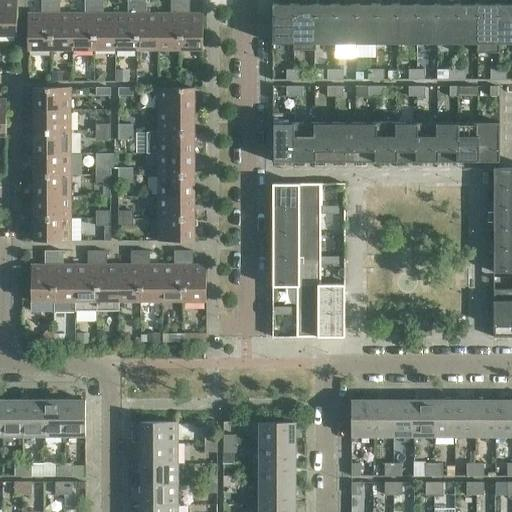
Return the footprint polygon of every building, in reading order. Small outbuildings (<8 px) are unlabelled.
[(17,0),(0,0),(0,34),(18,34),(17,0)] [(28,13),(28,49),(52,49),(51,0),(41,0),(42,13),(28,13)] [(60,0),(51,0),(52,49),(73,49),(73,13),(61,13),(60,0)] [(73,13),(73,49),(94,49),(94,0),(84,0),(85,13),(73,13)] [(103,0),(94,0),(94,49),(116,49),(116,13),(104,13),(103,0)] [(116,13),(116,49),(137,49),(137,0),(127,0),(128,13),(116,13)] [(137,0),(137,49),(159,49),(159,13),(147,13),(147,0),(137,0)] [(159,13),(159,49),(181,49),(180,0),(171,0),(171,13),(159,13)] [(180,0),(181,49),(204,49),(204,13),(190,13),(190,0),(180,0)] [(304,0),(304,3),(294,3),(294,50),(315,50),(314,0),(304,0)] [(344,0),(345,3),(335,3),(335,43),(356,43),(355,0),(344,0)] [(356,0),(355,0),(356,43),(376,43),(376,3),(356,3),(356,0)] [(406,0),(406,3),(397,3),(396,43),(417,43),(416,0),(406,0)] [(417,0),(416,0),(417,43),(437,43),(437,3),(417,3),(417,0)] [(511,0),(507,0),(508,3),(499,3),(499,43),(511,42),(511,0)] [(294,3),(273,3),(273,43),(293,43),(293,50),(294,50),(294,3)] [(335,3),(315,3),(315,43),(335,43),(335,3)] [(397,3),(376,3),(376,43),(396,43),(397,3)] [(458,3),(437,3),(437,43),(458,43),(458,3)] [(478,3),(458,3),(458,43),(478,43),(478,3)] [(499,3),(478,3),(478,43),(478,53),(499,53),(499,3)] [(294,69),(286,69),(286,79),(294,79),(294,69)] [(303,69),(294,69),(294,79),(303,79),(303,69)] [(335,69),(327,69),(327,79),(335,79),(335,69)] [(343,69),(335,69),(335,79),(344,79),(343,69)] [(376,69),(368,69),(368,79),(376,79),(376,69)] [(384,69),(376,69),(376,79),(384,79),(384,69)] [(417,79),(417,69),(409,69),(409,79),(417,79)] [(417,69),(417,79),(425,79),(425,69),(417,69)] [(450,79),(458,79),(458,69),(450,69),(450,79)] [(466,69),(458,69),(458,79),(466,79),(466,69)] [(498,79),(498,69),(490,69),(490,79),(498,79)] [(507,69),(498,69),(498,79),(507,79),(507,69)] [(58,70),(51,70),(51,81),(62,81),(62,75),(58,70)] [(104,71),(94,70),(95,81),(104,81),(104,71)] [(129,80),(129,70),(117,70),(117,80),(129,80)] [(294,96),(294,86),(286,86),(286,96),(294,96)] [(302,86),(294,86),(294,96),(302,96),(302,86)] [(335,86),(327,86),(327,96),(335,96),(335,86)] [(335,86),(335,96),(343,96),(343,86),(335,86)] [(376,86),(368,86),(368,96),(376,96),(376,86)] [(384,96),(384,86),(376,86),(376,96),(384,96)] [(417,86),(409,86),(409,96),(417,96),(417,86)] [(425,86),(417,86),(417,96),(425,96),(425,86)] [(458,86),(450,86),(450,96),(458,96),(458,86)] [(458,96),(478,96),(478,86),(458,86),(458,96)] [(490,96),(498,96),(499,86),(490,86),(490,96)] [(71,87),(35,87),(35,110),(71,110),(71,87)] [(194,87),(158,87),(158,110),(194,110),(194,87)] [(71,110),(35,110),(35,132),(71,132),(71,110)] [(194,110),(158,110),(158,131),(194,132),(194,110)] [(294,113),(273,113),(273,162),(294,162),(294,122),(294,113)] [(314,122),(294,122),(294,162),(314,162),(314,122)] [(335,122),(314,122),(314,162),(335,162),(335,122)] [(355,122),(335,122),(335,162),(355,162),(355,122)] [(376,122),(355,122),(355,162),(376,162),(376,122)] [(397,122),(376,122),(376,162),(397,162),(397,122)] [(417,122),(397,122),(397,162),(417,162),(417,122)] [(438,122),(417,122),(417,162),(438,162),(438,122)] [(458,122),(438,122),(438,162),(458,162),(458,122)] [(479,122),(458,122),(458,162),(479,162),(479,122)] [(500,122),(479,122),(479,162),(500,162),(500,122)] [(194,132),(158,131),(147,132),(147,153),(158,153),(194,153),(194,132)] [(71,132),(35,132),(35,153),(71,153),(71,132)] [(71,153),(35,153),(35,175),(71,175),(71,153)] [(114,153),(97,153),(97,167),(111,167),(114,167),(114,153)] [(194,153),(158,153),(158,175),(195,175),(194,153)] [(511,167),(494,168),(494,188),(511,188),(511,167)] [(71,175),(35,175),(35,197),(71,197),(71,175)] [(195,175),(158,175),(158,197),(195,197),(195,175)] [(321,183),(273,183),(273,209),(321,209),(321,213),(333,213),(333,206),(321,206),(321,183)] [(511,188),(494,188),(494,209),(511,209),(511,188)] [(71,197),(35,197),(35,218),(71,218),(71,197)] [(195,197),(158,197),(158,218),(195,219),(195,197)] [(321,209),(273,209),(273,234),(321,234),(321,213),(321,209)] [(511,209),(494,209),(494,230),(511,230),(511,209)] [(71,218),(35,218),(35,240),(71,240),(71,218)] [(195,219),(158,218),(158,240),(195,240),(195,219)] [(511,230),(494,230),(494,251),(511,251),(511,230)] [(273,234),(273,260),(321,260),(321,264),(333,264),(333,256),(321,256),(321,234),(273,234)] [(31,264),(31,310),(55,310),(55,250),(45,250),(45,264),(31,264)] [(64,250),(55,250),(55,310),(77,310),(77,264),(64,264),(64,250)] [(88,264),(77,264),(77,310),(97,310),(98,250),(88,250),(88,264)] [(98,250),(97,310),(119,310),(119,300),(119,264),(107,264),(107,250),(98,250)] [(119,264),(119,300),(141,300),(141,250),(131,250),(131,264),(119,264)] [(150,250),(141,250),(141,300),(163,300),(163,264),(150,264),(150,250)] [(175,264),(163,264),(163,300),(184,300),(184,250),(174,250),(175,264)] [(193,250),(184,250),(184,300),(207,300),(207,264),(193,264),(193,250)] [(511,251),(494,251),(494,272),(511,271),(511,251)] [(321,260),(273,260),(273,286),(297,286),(297,285),(321,285),(321,284),(321,264),(321,260)] [(297,286),(297,306),(297,310),(345,310),(345,284),(321,284),(321,285),(297,285),(297,286)] [(511,288),(493,289),(492,336),(511,336),(511,288)] [(297,306),(285,306),(285,314),(297,314),(297,337),(345,337),(345,310),(297,310),(297,306)] [(42,341),(53,341),(53,331),(47,331),(43,332),(42,336),(42,341)] [(96,332),(97,341),(107,341),(107,336),(103,332),(96,332)] [(89,333),(76,333),(76,342),(89,342),(89,333)] [(3,399),(3,435),(23,435),(23,399),(3,399)] [(23,399),(23,435),(43,435),(43,399),(23,399)] [(43,399),(43,435),(64,435),(64,399),(43,399)] [(64,399),(64,435),(86,435),(86,399),(64,399)] [(373,399),(352,399),(352,435),(373,435),(373,399)] [(373,399),(373,435),(393,435),(393,399),(373,399)] [(393,399),(393,435),(414,435),(414,399),(393,399)] [(414,399),(414,435),(435,435),(435,399),(414,399)] [(435,399),(435,435),(455,435),(455,399),(435,399)] [(455,399),(455,435),(476,435),(476,399),(455,399)] [(476,399),(476,435),(497,435),(497,399),(476,399)] [(511,399),(497,399),(497,435),(511,435),(511,399)] [(142,421),(142,442),(178,442),(178,421),(142,421)] [(260,421),(260,442),(296,442),(296,421),(260,421)] [(205,434),(205,442),(218,442),(218,434),(205,434)] [(224,434),(224,442),(237,442),(237,434),(224,434)] [(142,442),(142,462),(178,462),(178,442),(142,442)] [(218,442),(205,442),(205,451),(218,451),(218,442)] [(224,442),(224,451),(237,451),(237,442),(224,442)] [(260,442),(260,462),(296,462),(296,442),(260,442)] [(23,462),(15,462),(15,475),(23,475),(23,462)] [(32,462),(23,462),(23,475),(32,475),(32,462)] [(64,462),(56,462),(56,475),(64,475),(64,462)] [(73,462),(64,462),(64,475),(73,475),(73,462)] [(142,462),(142,482),(178,482),(178,462),(142,462)] [(260,462),(260,482),(296,482),(296,462),(260,462)] [(361,462),(352,462),(352,475),(361,475),(361,462)] [(385,462),(385,475),(394,475),(394,462),(385,462)] [(394,462),(394,475),(402,475),(402,462),(394,462)] [(426,462),(426,475),(435,475),(435,462),(426,462)] [(435,462),(435,475),(443,475),(443,462),(435,462)] [(467,462),(467,475),(475,475),(475,462),(467,462)] [(475,462),(475,475),(484,475),(484,462),(475,462)] [(205,475),(205,483),(218,483),(218,475),(205,475)] [(224,475),(224,483),(237,483),(237,475),(224,475)] [(23,481),(15,481),(15,494),(23,494),(23,481)] [(32,481),(23,481),(23,494),(32,494),(32,481)] [(64,481),(56,481),(56,494),(64,494),(64,481)] [(73,481),(64,481),(64,494),(73,494),(73,481)] [(352,481),(352,494),(361,494),(361,481),(352,481)] [(142,482),(142,503),(178,503),(178,482),(142,482)] [(260,482),(260,503),(296,503),(296,482),(260,482)] [(394,482),(385,482),(385,495),(394,495),(394,482)] [(394,482),(394,495),(402,495),(402,482),(394,482)] [(218,483),(205,483),(205,492),(218,492),(218,483)] [(224,483),(224,492),(237,492),(237,483),(224,483)] [(435,483),(426,483),(426,495),(435,495),(435,483)] [(435,483),(435,495),(443,495),(443,483),(435,483)] [(475,483),(467,483),(467,496),(475,496),(475,483)] [(475,483),(475,496),(484,496),(484,483),(475,483)] [(142,503),(141,511),(177,511),(178,503),(142,503)] [(260,503),(259,511),(295,511),(296,503),(260,503)]
